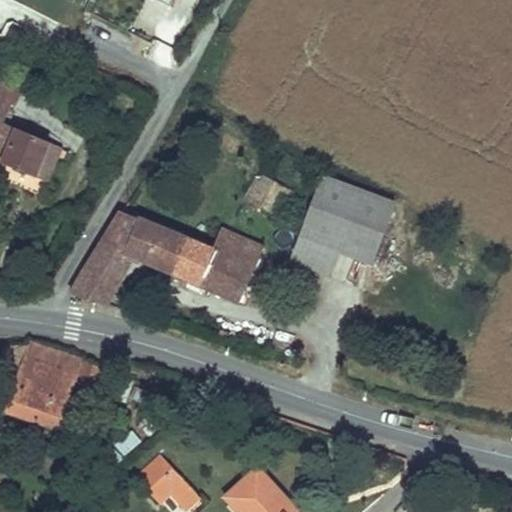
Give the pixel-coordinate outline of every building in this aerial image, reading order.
[(0,87),(0,98),(13,104),(17,94),(0,87)] [(0,98),(0,158),(36,174),(36,173),(48,143),(4,125),(13,104),(0,98)] [(36,173),(48,177),(60,148),(48,143),(36,173)] [(283,185),(264,175),(251,201),(269,212),(283,185)] [(393,202),(324,176),(302,236),(371,262),(393,202)] [(292,191),(283,185),(269,212),(279,217),(292,191)] [(139,218),(121,211),(71,295),(106,307),(134,255),(125,251),(139,218)] [(264,247),(220,229),(212,248),(139,218),(125,251),(134,255),(241,300),(264,247)] [(28,349),(23,365),(74,382),(74,384),(96,392),(103,372),(80,364),(81,362),(29,346),(28,349)] [(0,369),(18,374),(5,414),(57,432),(74,384),(74,382),(23,365),(28,349),(6,347),(0,366),(0,369)] [(103,372),(96,392),(108,395),(116,376),(103,372)] [(96,392),(88,412),(99,416),(108,395),(96,392)] [(171,469),(148,491),(159,503),(171,493),(179,503),(192,491),(171,469)] [(258,470),(227,499),(238,511),(290,511),(293,509),(258,470)] [(192,491),(179,503),(185,510),(199,499),(192,491)]
